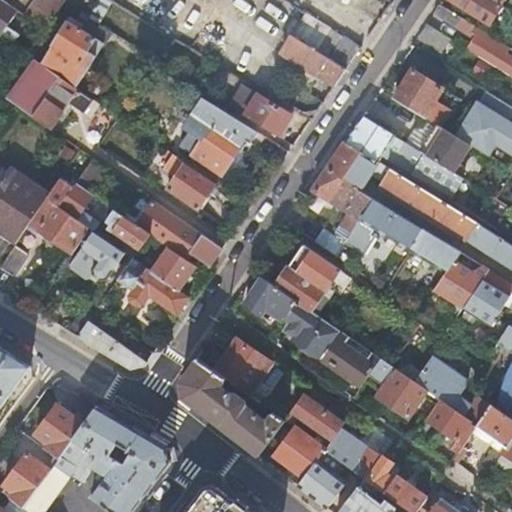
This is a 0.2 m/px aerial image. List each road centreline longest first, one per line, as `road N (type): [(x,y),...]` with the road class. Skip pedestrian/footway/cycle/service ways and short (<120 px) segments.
road 1 (residential): [(418,0),(149,402)]
road 2 (residential): [(149,402),(0,317)]
